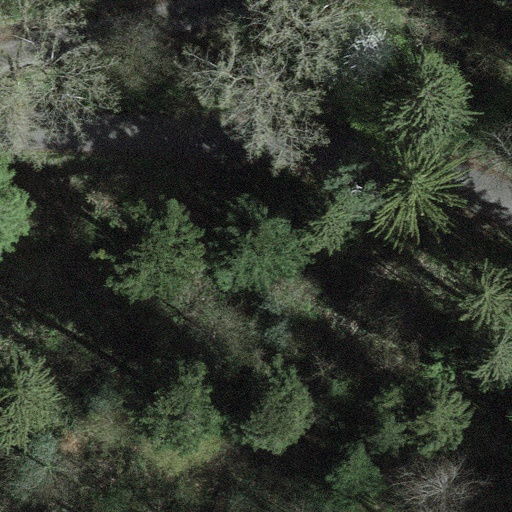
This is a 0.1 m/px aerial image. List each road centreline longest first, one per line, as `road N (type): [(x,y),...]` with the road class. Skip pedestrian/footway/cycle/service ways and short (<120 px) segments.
road 1 (tertiary): [(511,198),(465,178),(354,152),(0,122)]
road 2 (residential): [(238,0),(0,60)]
